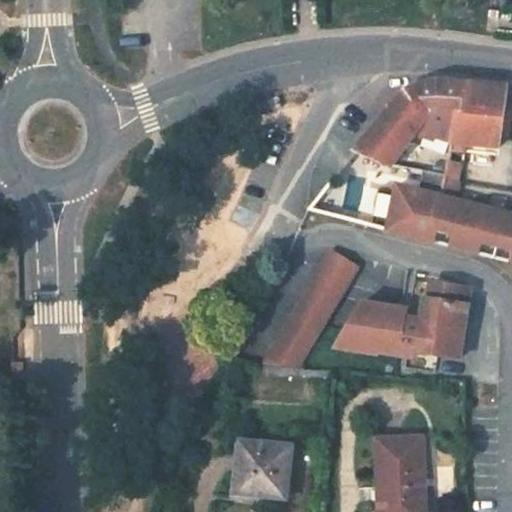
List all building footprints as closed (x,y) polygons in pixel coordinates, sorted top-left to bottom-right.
[(356,151),(390,166),(416,134),(453,145),(458,117),(465,117),(469,84),(437,81),(405,92),(356,151)] [(508,88),(469,84),(465,117),(458,117),(453,145),(451,152),(499,159),(506,110),(508,88)] [(425,172),(423,179),(420,192),(398,187),(396,193),(379,189),(378,196),(371,227),(432,243),(441,198),(445,180),(446,177),(425,172)] [(445,180),(441,198),(454,202),(455,196),(458,183),(445,180)] [(441,198),(432,243),(511,263),(511,215),(458,203),(454,202),(441,198)] [(333,254),(308,295),(333,311),(353,276),(354,276),(358,270),(333,254)] [(470,289),(433,282),(427,320),(408,316),(409,308),(363,301),(334,345),(379,352),(379,350),(414,356),(415,350),(459,357),(470,289)] [(308,295),(264,367),(297,370),(333,311),(308,295)] [(13,363),(13,384),(24,384),(23,362),(13,363)] [(425,511),(422,440),(378,442),(380,489),(385,489),(385,511),(425,511)] [(291,447),(240,442),(236,494),(286,499),(291,447)]
